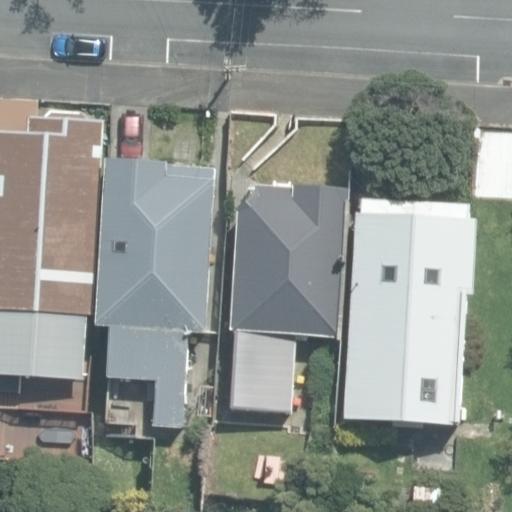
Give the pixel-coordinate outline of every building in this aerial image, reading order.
[(34,352),(87,354),(89,317),(98,317),(107,121),(93,121),(85,113),(56,112),(49,118),(40,118),(41,102),(2,101),(1,132),(0,131),(0,310),(36,312),(34,352)] [(511,127),(477,126),(474,189),(511,190),(511,127)] [(208,333),(218,170),(166,167),(166,162),(109,158),(99,326),(113,327),(109,378),(159,381),(156,427),(185,429),(191,332),(208,333)] [(233,409),(294,413),(300,334),(343,337),(353,190),(258,185),(258,192),(243,211),(235,331),(239,331),(233,409)] [(511,190),(474,189),(468,188),(467,205),(472,205),(468,300),(511,302),(511,190)] [(472,205),(467,205),(363,201),(363,215),(359,214),(348,420),(449,425),(448,440),(460,440),(465,357),(468,300),(472,205)] [(465,357),(460,440),(479,441),(479,437),(503,438),(507,359),(465,357)] [(415,511),(456,511),(458,489),(417,487),(415,511)]
